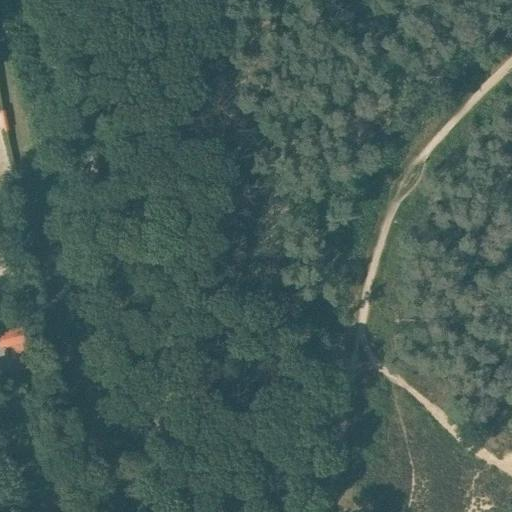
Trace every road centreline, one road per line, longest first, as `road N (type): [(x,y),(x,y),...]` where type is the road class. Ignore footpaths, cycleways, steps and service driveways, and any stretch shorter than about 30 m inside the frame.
road 1 (track): [(145,511),(0,57)]
road 2 (track): [(359,347),(387,223),(419,164),(450,129)]
road 3 (track): [(323,511),(359,347)]
